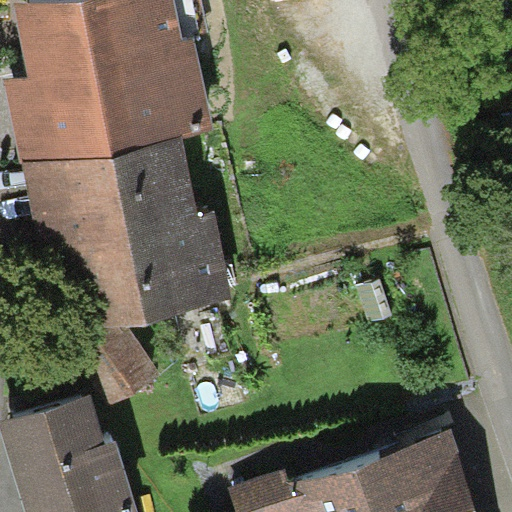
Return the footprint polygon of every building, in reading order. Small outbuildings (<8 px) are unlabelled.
[(18,0),(29,57),(4,62),(21,146),(183,115),(213,110),(195,16),(182,18),(178,0),(18,0)] [(183,115),(21,146),(54,314),(113,302),(233,279),(215,190),(199,193),(183,115)] [(113,302),(71,327),(111,391),(159,362),(130,314),(123,318),(113,302)] [(92,370),(0,399),(0,407),(32,511),(77,511),(134,495),(140,493),(116,416),(108,419),(92,370)] [(487,511),(450,408),(289,465),(286,457),(228,478),(239,511),(487,511)] [(139,511),(134,495),(77,511),(139,511)]
